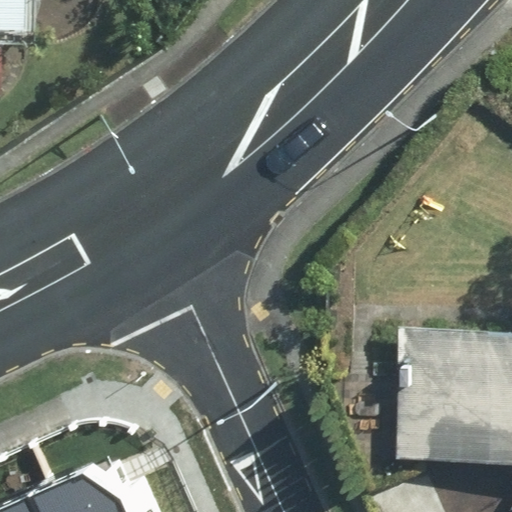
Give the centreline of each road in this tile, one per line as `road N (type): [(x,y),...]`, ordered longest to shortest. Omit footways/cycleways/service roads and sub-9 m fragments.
road 1 (residential): [(143,208),(282,511)]
road 2 (secondary): [(143,208),(282,98),(371,0)]
road 3 (secondary): [(0,281),(143,208)]
